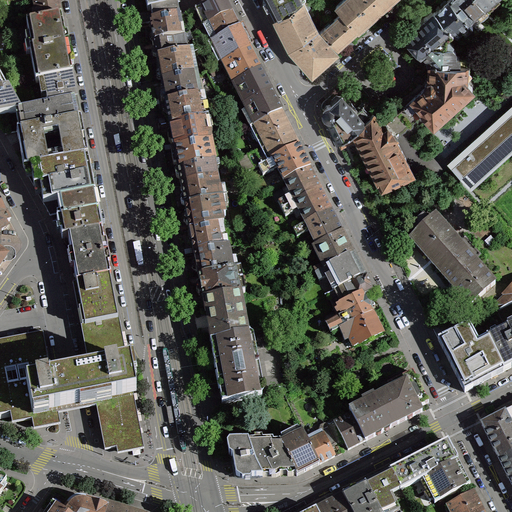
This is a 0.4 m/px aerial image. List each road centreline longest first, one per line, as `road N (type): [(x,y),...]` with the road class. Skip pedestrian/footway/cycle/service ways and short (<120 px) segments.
road 1 (primary): [(213,501),(116,0)]
road 2 (residential): [(72,0),(137,347),(152,367)]
road 3 (primary): [(90,0),(150,319),(152,367)]
road 4 (residential): [(458,420),(300,106)]
road 5 (residential): [(458,420),(304,491),(213,501)]
road 6 (residential): [(84,468),(41,244)]
road 7 (residential): [(300,106),(419,0)]
road 8 (primary): [(152,367),(178,492)]
